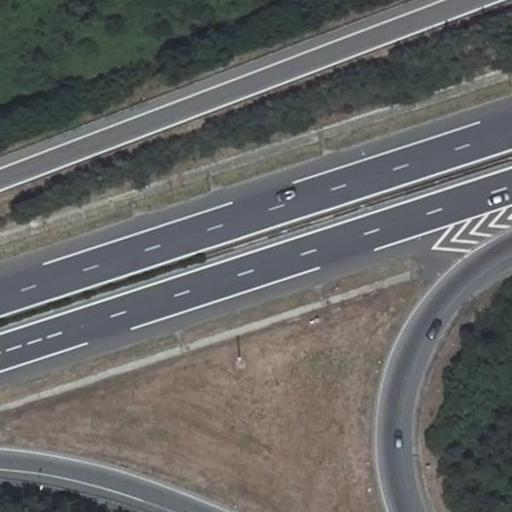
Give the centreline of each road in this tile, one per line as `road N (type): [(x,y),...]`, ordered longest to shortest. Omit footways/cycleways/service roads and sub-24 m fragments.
road 1 (motorway): [(511,128),(0,297)]
road 2 (motorway): [(0,351),(511,184)]
road 3 (motorway): [(466,0),(0,174)]
road 4 (motorway): [(403,511),(390,450),(393,393),(409,341),(441,293),(511,243)]
road 5 (motorway): [(0,455),(118,476),(215,511)]
